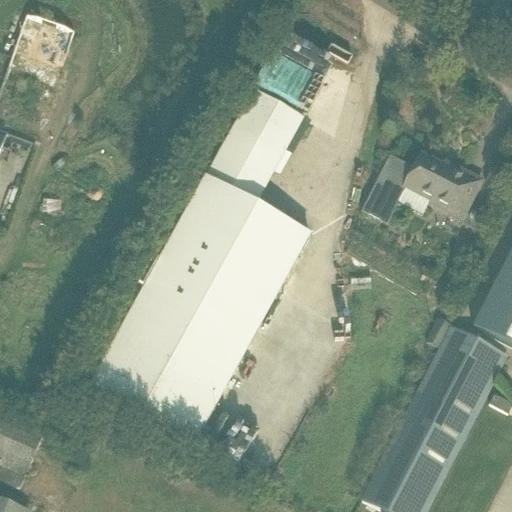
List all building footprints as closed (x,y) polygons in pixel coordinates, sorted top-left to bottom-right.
[(27,20),(9,71),(55,88),(74,36),(27,20)] [(295,117),(253,93),(88,392),(193,449),(309,238),(247,204),(295,117)] [(0,161),(9,136),(0,133),(0,161)] [(420,157),(414,170),(389,158),(361,213),(386,227),(397,205),(422,218),(430,202),(433,204),(435,201),(452,209),(449,216),(461,223),(481,183),(451,168),(449,172),(420,157)] [(511,253),(473,330),(511,350),(511,253)] [(451,329),(361,503),(378,511),(420,511),(501,355),(451,329)] [(336,347),(313,387),(337,401),(361,362),(336,347)] [(318,384),(325,354),(310,350),(303,380),(318,384)] [(43,435),(0,415),(0,483),(18,491),(43,435)] [(0,511),(22,511),(0,502),(0,511)]
